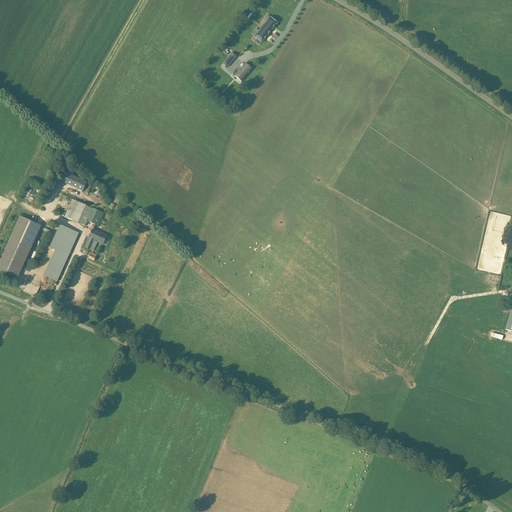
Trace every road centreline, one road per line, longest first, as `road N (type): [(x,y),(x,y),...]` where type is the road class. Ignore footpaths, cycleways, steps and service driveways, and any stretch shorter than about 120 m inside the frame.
road 1 (unclassified): [(0,291),(454,479),(498,511)]
road 2 (unclassified): [(335,0),(511,117)]
